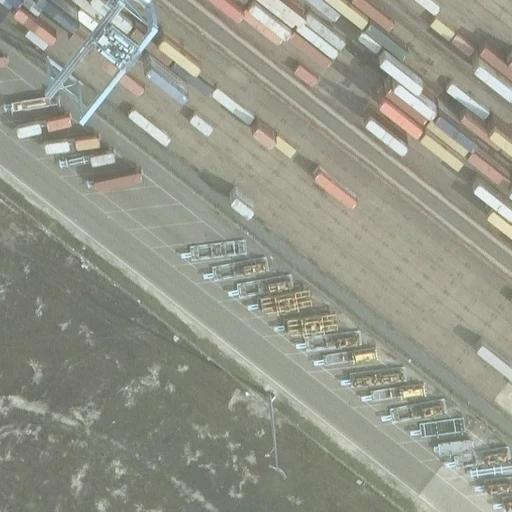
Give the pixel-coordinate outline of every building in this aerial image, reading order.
[(137,5),(129,0),(91,0),(128,21),(137,5)] [(334,0),(319,0),(312,10),(342,32),(348,23),(364,35),(372,24),(367,20),(364,24),(348,12),(349,10),(334,0)] [(511,0),(414,0),(413,2),(511,66),(511,79),(504,83),(511,87),(511,0)] [(277,3),(271,13),(285,21),(291,11),(277,3)] [(511,209),(511,110),(462,66),(452,78),(472,96),(464,105),(446,89),(434,103),(444,121),(468,142),(451,162),(490,196),(511,183),(511,185),(500,199),(511,209)] [(403,144),(445,168),(455,150),(413,127),(403,144)]
